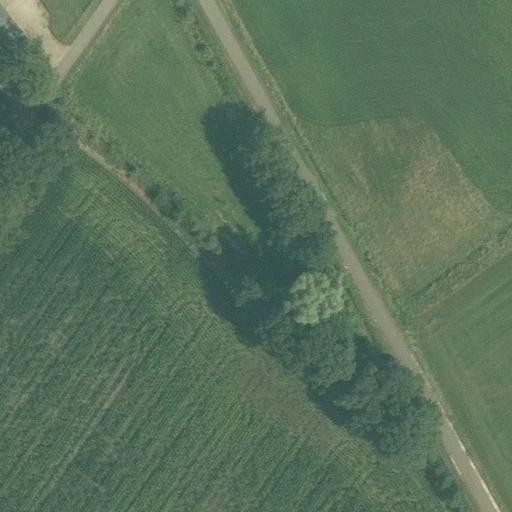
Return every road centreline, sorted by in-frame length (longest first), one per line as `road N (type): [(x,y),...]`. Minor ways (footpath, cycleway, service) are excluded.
road 1 (unclassified): [(488,511),(204,0)]
road 2 (unclassified): [(0,157),(113,0)]
